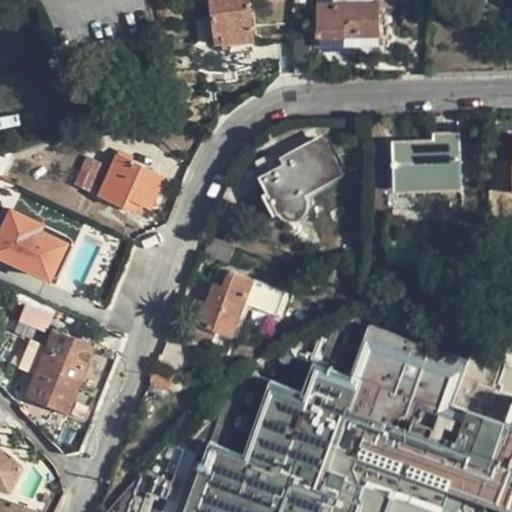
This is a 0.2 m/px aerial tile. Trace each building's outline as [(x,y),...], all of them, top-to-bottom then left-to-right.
[(247,0),(207,0),(212,35),(220,34),(221,46),(229,45),(230,53),(253,51),(247,0)] [(349,3),(333,3),(319,4),(320,48),(345,47),(346,45),(380,43),(380,2),(349,3)] [(490,131),(489,165),(497,165),(498,132),(490,131)] [(432,133),(432,141),(433,152),(458,150),(458,132),(432,133)] [(459,189),(458,150),(433,152),(432,141),(395,143),(396,185),(417,185),(417,191),(459,189)] [(337,173),(320,142),(281,163),(274,152),(254,163),(271,195),(265,198),(275,216),(281,212),(283,217),(285,216),(288,218),(293,219),(298,218),(301,215),(303,211),(304,206),(298,194),(337,173)] [(377,146),(380,189),(391,188),(388,145),(377,146)] [(128,200),(139,205),(148,209),(164,176),(119,155),(115,155),(109,166),(102,164),(88,192),(124,209),(128,200)] [(74,186),(88,192),(102,164),(86,157),(74,186)] [(396,193),(417,191),(417,185),(396,185),(396,193)] [(135,214),(139,205),(128,200),(124,209),(135,214)] [(42,223),(10,209),(0,228),(0,256),(49,280),(67,242),(39,229),(42,223)] [(235,246),(210,237),(204,254),(228,263),(235,246)] [(232,338),(245,306),(273,317),(283,293),(228,271),(221,287),(214,284),(206,303),(201,301),(193,323),(232,338)] [(355,305),(360,292),(329,280),(324,293),(355,305)] [(430,292),(427,306),(451,312),(455,298),(430,292)] [(51,313),(27,304),(20,321),(45,330),(51,313)] [(52,328),(43,349),(38,362),(26,394),(67,412),(94,345),(52,328)] [(212,441),(187,511),(188,511),(511,511),(511,408),(509,417),(506,425),(451,406),(467,361),(371,328),(355,376),(310,360),(300,389),(273,380),(247,453),(212,441)] [(23,355),(38,362),(43,349),(28,342),(23,355)] [(511,361),(505,359),(501,371),(511,374),(511,361)] [(17,464),(0,451),(0,487),(3,489),(5,489),(7,487),(17,468),(17,464)] [(107,511),(108,511),(141,511),(155,474),(144,471),(107,511)]
